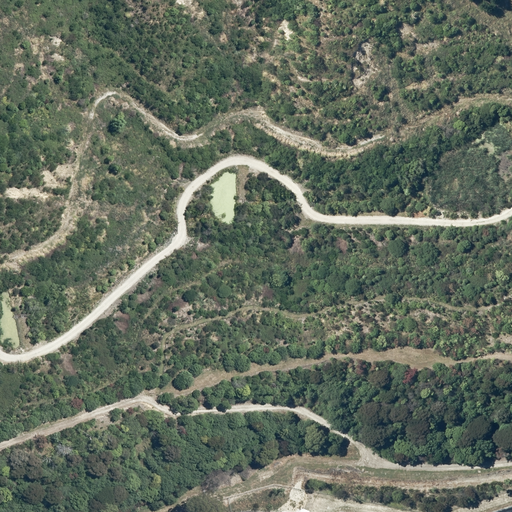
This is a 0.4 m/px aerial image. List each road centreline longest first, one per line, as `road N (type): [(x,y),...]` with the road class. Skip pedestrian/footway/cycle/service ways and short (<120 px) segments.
road 1 (track): [(511,209),(475,222),(322,219),(282,177),(232,160),(188,190),(173,248),(86,325),(24,358),(0,353)]
road 2 (track): [(0,444),(134,398),(167,410),(301,409),(391,464),(511,462)]
